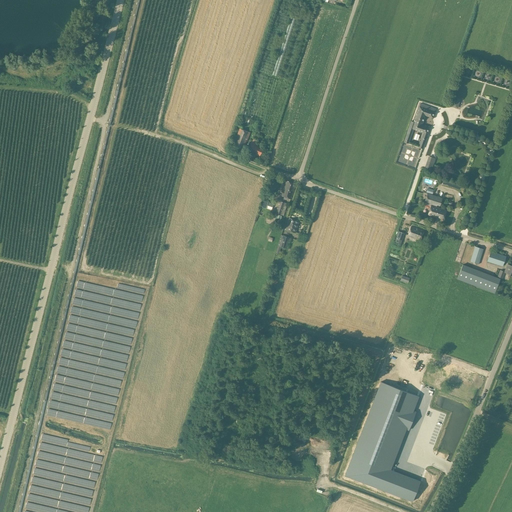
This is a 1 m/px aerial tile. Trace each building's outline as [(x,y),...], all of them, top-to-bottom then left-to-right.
[(282,65),(294,18),(289,17),(277,63),(282,65)] [(420,103),(419,106),(413,122),(411,121),(404,142),(408,144),(413,129),(423,132),(418,147),(423,149),(428,134),(427,133),(429,127),(422,125),(425,115),(433,118),(436,109),(420,103)] [(233,145),(243,149),(247,139),(250,132),(240,128),(233,145)] [(263,148),(255,144),(252,143),(248,151),(260,156),(263,148)] [(286,181),(281,195),(291,199),(296,184),(286,181)] [(427,194),(424,202),(437,206),(437,205),(440,206),(442,198),(435,196),(433,195),(427,193),(427,194)] [(280,201),(276,213),(283,216),(287,204),(280,201)] [(431,205),(428,215),(443,219),(446,210),(431,205)] [(285,230),(295,233),(299,220),(289,218),(285,230)] [(408,236),(421,240),(424,231),(411,226),(408,236)] [(281,235),(278,246),(281,247),(284,248),(286,249),(287,244),(288,241),(289,237),(281,235)] [(483,249),(475,246),(470,262),(479,264),(483,249)] [(506,256),(491,251),(487,261),(503,267),(506,256)] [(500,279),(463,265),(457,279),(495,293),(500,279)] [(400,276),(398,282),(406,285),(408,279),(400,276)] [(462,373),(461,376),(460,376),(461,376),(456,389),(463,391),(467,378),(464,377),(465,374),(466,374),(468,368),(452,363),(450,368),(462,373)] [(434,373),(437,374),(435,380),(440,382),(442,375),(440,374),(442,369),(436,367),(434,373)] [(414,409),(420,394),(382,380),(345,475),(413,501),(420,483),(390,471),(407,428),(410,429),(417,410),(414,409)]
